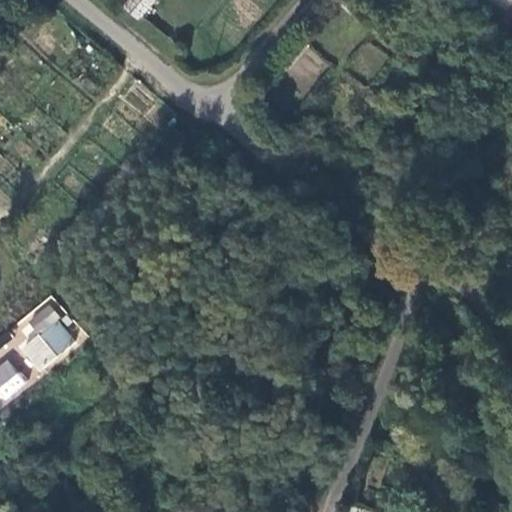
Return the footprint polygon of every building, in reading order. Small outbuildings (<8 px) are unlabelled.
[(138,21),(156,0),(126,0),(121,7),(138,21)] [(403,58),(410,66),(420,54),(413,46),(403,58)] [(431,83),(447,96),(458,84),(441,70),(431,83)] [(400,104),(430,127),(442,112),(413,89),(400,104)] [(33,323),(43,337),(64,322),(54,308),(33,323)] [(46,340),(59,358),(75,345),(62,328),(46,340)] [(0,395),(5,401),(28,383),(9,358),(0,365),(0,395)]
